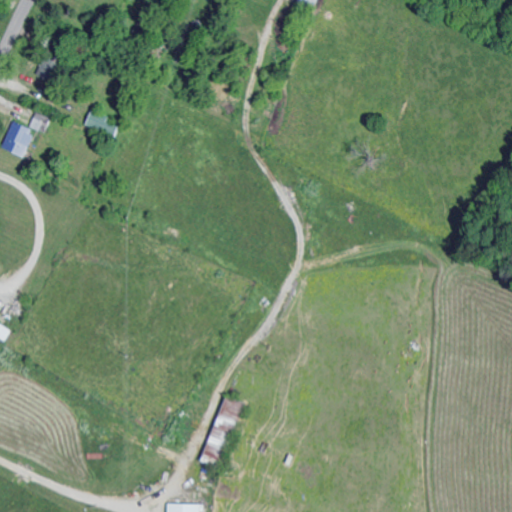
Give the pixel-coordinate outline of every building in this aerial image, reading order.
[(39,74),(58,81),(65,64),(46,57),(39,74)] [(42,129),(47,131),(54,117),(40,111),(33,125),(25,122),(12,149),(29,157),(42,129)] [(123,135),(127,120),(90,112),(87,127),(123,135)] [(0,279),(8,265),(0,260),(0,279)] [(0,338),(8,343),(16,330),(0,319),(0,338)] [(208,462),(226,467),(248,400),(229,394),(208,462)] [(206,511),(206,503),(172,503),(172,511),(206,511)]
